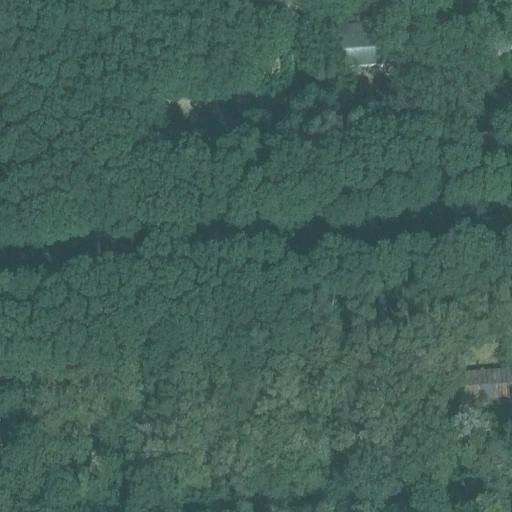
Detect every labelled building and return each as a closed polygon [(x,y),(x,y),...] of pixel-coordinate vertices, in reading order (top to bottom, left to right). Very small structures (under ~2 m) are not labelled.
[(341,31),(343,62),(344,72),(404,69),(402,27),(341,31)] [(511,28),(484,30),(486,63),(511,61),(511,28)] [(266,60),(267,84),(282,83),(281,59),(266,60)] [(511,118),(491,120),(494,151),(511,150),(511,118)] [(215,134),(136,140),(139,175),(218,168),(215,134)] [(511,369),(458,373),(459,406),(511,402),(511,369)]
